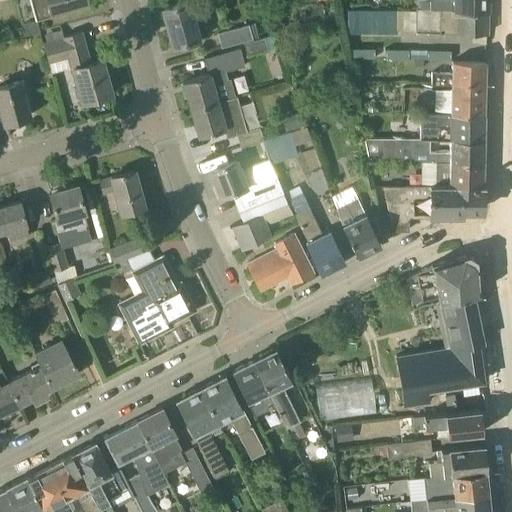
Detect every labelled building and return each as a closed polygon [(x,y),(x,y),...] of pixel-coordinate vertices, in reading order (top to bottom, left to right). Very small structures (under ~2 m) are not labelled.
[(30,0),(36,20),(51,16),(50,13),(87,2),(86,0),(30,0)] [(188,1),(172,6),(163,8),(173,47),(198,40),(192,16),(212,10),(209,0),(196,0),(188,2),(188,1)] [(487,10),(487,0),(414,0),(415,8),(430,8),(487,10)] [(378,8),(378,31),(398,31),(398,8),(378,8)] [(487,10),(430,8),(415,8),(414,32),(434,33),(487,34),(487,10)] [(41,31),(39,23),(35,20),(23,23),(26,35),(41,31)] [(251,39),(247,25),(218,33),(221,47),(251,39)] [(72,67),(81,102),(112,93),(102,59),(89,62),(81,32),(64,37),(64,38),(43,44),(48,61),(69,55),(72,67)] [(248,61),(247,55),(268,49),(264,37),(244,43),(220,49),(225,67),(248,61)] [(451,58),(451,48),(386,47),(386,57),(451,58)] [(431,81),(484,82),(485,62),(452,60),(451,73),(431,72),(431,81)] [(190,109),(233,97),(224,66),(213,69),(214,72),(182,81),(190,109)] [(245,75),(233,76),(235,91),(247,89),(245,75)] [(0,86),(0,109),(1,114),(4,123),(30,116),(23,94),(27,92),(24,80),(0,86)] [(483,114),(484,82),(431,81),(431,87),(435,87),(434,111),(450,111),(450,113),(483,114)] [(259,127),(247,131),(241,112),(237,95),(233,97),(190,109),(198,137),(225,129),(227,137),(237,134),(240,146),(263,139),(259,127)] [(348,130),(360,118),(350,107),(337,118),(348,130)] [(419,125),(419,138),(430,138),(450,139),(484,140),(484,114),(483,114),(450,113),(449,126),(435,126),(419,125)] [(263,139),(273,163),(297,156),(296,153),(297,153),(295,144),(311,140),(307,126),(263,139)] [(429,151),(430,138),(419,138),(390,137),(390,138),(363,138),(369,162),(421,163),(436,163),(483,163),(484,140),(450,139),(449,151),(429,151)] [(251,167),(240,171),(236,159),(210,169),(220,197),(246,187),(246,186),(257,182),(251,167)] [(483,163),(436,163),(421,163),(421,186),(430,186),(430,185),(436,185),(482,186),(483,163)] [(134,170),(111,176),(99,180),(103,193),(115,190),(121,213),(144,207),(134,170)] [(370,175),(362,177),(365,189),(373,187),(370,175)] [(55,233),(76,228),(77,231),(88,228),(84,212),(85,212),(77,185),(49,193),(57,219),(52,220),(55,233)] [(482,206),(482,186),(436,185),(430,185),(430,186),(421,186),(406,186),(393,186),(383,186),(393,230),(408,230),(408,217),(430,217),(430,215),(462,215),(462,210),(477,210),(477,209),(481,206),(482,206)] [(296,223),(288,204),(285,205),(280,193),(265,200),(271,214),(263,218),(261,213),(232,226),(242,250),(270,235),(296,223)] [(322,233),(309,206),(302,193),(289,199),(296,213),(294,213),(307,241),(306,241),(321,274),(344,263),(328,230),(322,233)] [(336,207),(342,224),(357,256),(380,245),(357,197),(336,207)] [(0,206),(0,231),(7,230),(9,239),(29,234),(26,224),(20,201),(0,206)] [(293,233),(275,242),(277,248),(247,263),(260,289),(286,276),(290,283),(313,272),(293,233)] [(114,263),(123,259),(141,252),(136,239),(109,250),(114,263)] [(57,280),(68,277),(58,243),(47,246),(57,280)] [(439,302),(472,295),(478,293),(475,259),(468,254),(431,264),(438,297),(439,302)] [(146,293),(120,306),(139,343),(172,326),(171,323),(195,310),(181,282),(177,283),(163,255),(134,270),(146,293)] [(412,304),(438,297),(431,264),(406,278),(412,304)] [(50,282),(47,270),(33,275),(37,286),(50,282)] [(55,290),(43,295),(56,324),(68,319),(55,290)] [(448,346),(481,341),(479,332),(480,332),(475,305),(476,303),(474,297),(473,296),(472,295),(439,302),(448,346)] [(67,351),(63,342),(60,337),(33,350),(40,365),(51,387),(79,373),(68,351),(67,351)] [(427,389),(483,380),(479,354),(481,353),(479,347),(478,346),(478,343),(481,342),(481,341),(448,346),(449,347),(396,355),(403,405),(429,401),(427,389)] [(287,426),(297,421),(300,420),(282,384),(291,380),(276,348),(254,359),(275,402),(287,426)] [(266,407),(275,402),(254,359),(232,370),(247,401),(254,416),(267,409),(266,407)] [(44,390),(51,387),(40,365),(8,381),(19,402),(31,396),(34,402),(47,395),(44,390)] [(0,367),(0,412),(19,402),(8,381),(1,367),(0,367)] [(222,431),(234,425),(251,458),(264,451),(225,374),(200,386),(222,431)] [(318,416),(374,414),(373,380),(317,382),(318,416)] [(211,436),(222,431),(200,386),(175,399),(214,476),(228,469),(211,436)] [(136,419),(163,472),(186,461),(202,493),(213,487),(193,447),(182,453),(180,449),(182,448),(174,434),(175,433),(162,406),(136,419)] [(447,436),(481,433),(481,430),(481,424),(479,418),(478,409),(412,416),(414,428),(435,426),(436,438),(447,436)] [(163,472),(136,419),(103,436),(117,463),(121,461),(133,455),(137,464),(140,474),(127,480),(126,481),(134,497),(141,511),(154,511),(146,495),(169,484),(163,472)] [(352,439),(350,423),(334,425),(336,441),(352,439)] [(376,454),(387,453),(387,458),(431,453),(429,438),(386,443),(375,444),(376,454)] [(115,511),(113,507),(134,497),(126,481),(127,480),(118,464),(109,470),(94,441),(71,453),(100,510),(101,511),(115,511)] [(438,476),(485,470),(485,469),(486,467),(485,458),(483,457),(482,445),(436,450),(437,461),(429,462),(430,476),(438,475),(438,476)] [(101,511),(100,510),(71,453),(49,465),(65,498),(76,492),(86,511),(101,511)] [(72,511),(65,498),(49,465),(36,472),(35,472),(27,476),(44,511),(72,511)] [(410,500),(487,492),(486,484),(490,483),(489,474),(485,474),(485,470),(438,476),(439,484),(425,486),(409,487),(410,500)] [(18,511),(44,511),(27,476),(5,487),(18,511)] [(18,511),(5,487),(0,489),(0,511),(18,511)] [(437,511),(489,511),(493,511),(492,502),(488,502),(487,492),(410,500),(412,511),(419,511),(428,511),(437,511)] [(288,511),(282,497),(261,507),(263,511),(288,511)]
